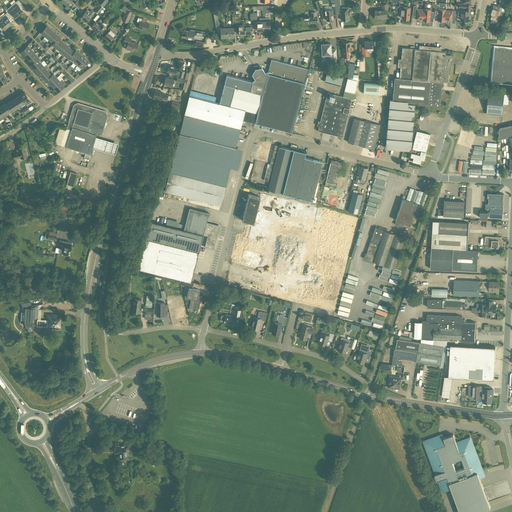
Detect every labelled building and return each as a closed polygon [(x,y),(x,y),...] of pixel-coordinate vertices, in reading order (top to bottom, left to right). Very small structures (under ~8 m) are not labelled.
[(17,0),(12,5),(19,14),(23,11),(22,10),(25,8),(18,0),(17,0)] [(79,8),(83,3),(78,0),(77,0),(74,4),(79,8)] [(141,9),(150,5),(147,0),(141,0),(138,2),(141,9)] [(336,13),(334,0),(330,0),(331,2),(332,10),(324,10),(325,16),(326,16),(326,20),(333,20),(333,13),(336,13)] [(387,18),(386,10),(387,10),(387,4),(381,5),(382,10),(374,11),(375,19),(381,18),(381,19),(387,18)] [(470,11),(470,5),(457,4),(457,7),(466,8),(466,11),(462,10),(462,13),(461,13),(460,20),(468,21),(468,16),(469,16),(469,14),(468,14),(469,11),(470,11)] [(15,17),(19,14),(12,5),(5,10),(7,12),(12,18),(13,18),(15,17)] [(98,14),(103,7),(100,5),(95,11),(98,14)] [(422,21),(423,9),(423,10),(417,9),(417,6),(413,6),(412,16),(416,16),(415,19),(422,20),(422,21)] [(350,10),(348,10),(348,7),(341,7),(342,10),(339,10),(339,12),(341,12),(341,20),(349,19),(349,15),(351,15),(350,10)] [(409,20),(410,8),(403,7),(403,9),(399,9),(399,16),(402,16),(402,19),(405,19),(405,20),(408,20),(408,19),(409,20)] [(501,11),(493,8),(491,12),(493,12),(490,19),(494,20),(494,21),(494,22),(496,22),(497,22),(497,21),(498,22),(501,11)] [(423,9),(422,21),(423,21),(423,22),(426,22),(427,21),(429,21),(430,18),(433,19),(434,12),(430,11),(431,10),(423,9)] [(444,21),(445,9),(438,9),(438,11),(435,11),(434,18),(438,18),(437,21),(440,21),(440,22),(444,22),(444,21)] [(445,9),(444,21),(445,21),(451,21),(452,18),(455,18),(455,11),(452,10),(452,11),(445,10),(446,9),(445,9)] [(94,12),(91,10),(89,12),(87,10),(81,17),(87,22),(91,18),(90,17),(94,12)] [(132,12),(127,10),(125,13),(122,20),(128,23),(129,20),(130,18),(131,14),(132,12)] [(14,20),(13,18),(12,18),(7,12),(1,17),(8,26),(12,23),(12,22),(14,20)] [(315,14),(315,12),(310,13),(311,17),(308,17),(305,17),(300,17),(300,21),(303,21),(303,25),(310,24),(310,23),(317,22),(317,16),(316,14),(315,14)] [(4,29),(8,26),(1,17),(0,18),(0,28),(0,29),(0,28),(1,31),(4,29)] [(101,23),(102,23),(105,19),(102,17),(97,23),(95,21),(91,26),(96,30),(101,23)] [(147,30),(149,24),(143,22),(144,19),(138,17),(137,21),(140,22),(138,28),(147,30)] [(106,26),(102,23),(101,23),(96,30),(100,33),(106,27),(107,28),(110,25),(108,23),(106,26)] [(45,36),(51,29),(47,25),(41,32),(45,36)] [(49,39),(55,32),(51,29),(45,36),(49,39)] [(109,41),(116,33),(110,29),(104,36),(109,41)] [(204,32),(190,30),(190,32),(186,31),(185,37),(194,39),(194,35),(203,37),(204,32)] [(53,43),(58,38),(59,36),(55,32),(49,39),(53,43)] [(136,51),(138,44),(130,41),(131,38),(125,37),(124,42),(128,43),(126,49),(130,50),(130,49),(136,51)] [(56,48),(62,41),(58,38),(53,43),(52,44),(56,48)] [(60,51),(66,44),(62,41),(56,48),(60,51)] [(362,56),(368,56),(368,51),(373,50),(372,41),(364,41),(364,47),(361,47),(362,56)] [(331,56),(330,43),(321,44),(322,48),(319,48),(320,53),(322,53),(322,55),(327,54),(328,64),(336,63),(336,56),(331,56)] [(64,55),(70,48),(66,44),(60,51),(64,55)] [(25,55),(31,49),(28,45),(21,51),(25,55)] [(438,51),(438,48),(422,47),(422,49),(402,48),(399,78),(394,78),(392,99),(389,99),(386,143),(385,148),(411,150),(415,104),(427,105),(427,106),(440,107),(441,90),(442,81),(448,82),(449,65),(450,55),(445,55),(445,51),(438,51)] [(511,48),(495,47),(491,82),(511,84),(511,48)] [(68,58),(74,51),(70,48),(64,55),(68,58)] [(28,59),(35,53),(31,49),(25,55),(28,59)] [(72,62),(80,53),(76,50),(74,51),(68,58),(72,62)] [(32,63),(38,58),(39,57),(35,53),(28,59),(32,63)] [(78,64),(84,57),(80,53),(72,62),(73,62),(74,60),(78,64)] [(84,57),(78,64),(83,67),(88,60),(84,57)] [(41,63),(42,62),(38,58),(32,63),(31,64),(34,68),(41,63)] [(268,70),(257,112),(255,122),(292,131),(308,68),(307,68),(302,67),(281,61),(271,59),(271,61),(270,66),(268,70)] [(44,67),(41,63),(34,68),(38,72),(44,67)] [(50,69),(46,65),(44,67),(38,72),(41,77),(48,71),(48,70),(50,69)] [(180,71),(176,70),(177,68),(169,65),(168,66),(167,66),(167,68),(168,69),(167,72),(179,75),(178,77),(182,78),(187,79),(189,73),(180,70),(180,71)] [(214,75),(216,69),(205,65),(203,72),(211,75),(211,74),(214,75)] [(245,109),(257,112),(268,70),(267,70),(264,72),(261,68),(256,68),(254,68),(252,75),(255,79),(253,80),(252,82),(247,80),(227,75),(219,103),(189,95),(179,134),(175,150),(171,167),(168,176),(166,186),(163,196),(219,211),(230,167),(225,166),(230,146),(235,147),(245,109)] [(47,79),(53,73),(54,73),(50,69),(48,70),(48,71),(41,77),(45,81),(47,79)] [(339,76),(326,72),(324,80),(342,84),(344,77),(339,76)] [(50,83),(57,77),(53,73),(47,79),(50,83)] [(54,87),(60,81),(57,77),(50,83),(54,87)] [(174,83),(175,80),(173,80),(173,79),(166,77),(164,84),(171,86),(172,83),(174,83)] [(185,90),(187,80),(177,78),(176,82),(182,83),(180,89),(185,90)] [(354,93),(357,81),(347,78),(344,90),(354,93)] [(60,81),(54,87),(57,91),(64,85),(60,81)] [(364,82),(363,93),(378,95),(379,84),(365,83),(364,82)] [(167,100),(168,95),(163,94),(163,93),(155,90),(153,98),(161,100),(161,98),(167,100)] [(502,116),(504,92),(489,90),(487,109),(486,114),(502,116)] [(20,95),(25,103),(26,105),(31,102),(25,92),(20,95)] [(335,114),(347,117),(351,99),(327,93),(323,110),(335,114)] [(20,106),(25,103),(20,95),(15,98),(20,106)] [(15,98),(11,101),(16,109),(20,106),(15,98)] [(11,101),(6,104),(11,112),(16,109),(11,101)] [(11,112),(6,104),(6,103),(1,106),(7,115),(11,112)] [(98,135),(102,134),(107,115),(105,111),(77,103),(73,105),(68,121),(66,128),(71,130),(66,146),(66,147),(85,153),(83,158),(89,160),(92,149),(92,147),(95,137),(96,135),(98,135)] [(330,134),(335,114),(323,110),(317,131),(323,132),(330,134)] [(342,137),(347,117),(335,114),(330,134),(342,137)] [(357,144),(363,121),(354,118),(348,142),(357,144)] [(363,121),(357,144),(370,148),(369,150),(373,152),(376,140),(380,125),(363,121)] [(511,124),(501,128),(499,128),(499,139),(510,136),(511,146),(511,161),(510,162),(509,170),(511,170),(511,124)] [(66,128),(60,127),(55,143),(66,146),(71,130),(66,128)] [(412,148),(426,152),(430,134),(417,131),(412,148)] [(95,137),(92,147),(111,153),(115,154),(118,143),(114,142),(95,137)] [(281,194),(314,200),(318,182),(322,183),(323,175),(319,174),(320,172),(325,173),(325,169),(320,168),(321,165),(325,165),(326,162),(304,157),(305,151),(278,146),(274,164),(270,163),(269,168),(267,167),(264,179),(270,181),(268,190),(281,193),(281,194)] [(20,158),(27,157),(25,147),(18,149),(19,151),(16,152),(13,153),(15,159),(20,157),(20,158)] [(259,148),(257,156),(268,158),(270,150),(259,148)] [(424,160),(426,152),(412,148),(412,150),(410,156),(413,157),(412,161),(420,163),(421,159),(424,160)] [(330,159),(325,181),(334,183),(338,167),(341,168),(343,162),(330,159)] [(30,175),(35,173),(32,164),(27,166),(30,175)] [(364,183),(365,180),(368,168),(359,166),(356,178),(355,181),(364,183)] [(385,180),(387,172),(377,170),(375,178),(385,180)] [(73,186),(77,173),(70,171),(68,180),(66,184),(73,186)] [(379,207),(385,181),(374,179),(368,205),(379,207)] [(344,209),(349,191),(328,186),(328,188),(324,187),(320,203),(344,209)] [(419,203),(422,192),(410,188),(406,200),(415,202),(419,203)] [(338,303),(357,216),(248,192),(242,219),(249,222),(228,259),(259,265),(268,249),(276,250),(275,256),(279,258),(270,275),(275,276),(277,265),(284,266),(281,252),(285,255),(297,258),(298,256),(302,272),(308,276),(307,279),(313,281),(313,282),(329,285),(325,286),(328,298),(306,293),(300,302),(323,307),(338,303)] [(357,214),(362,195),(353,192),(348,211),(357,214)] [(490,214),(489,218),(502,218),(503,208),(501,208),(503,194),(487,193),(487,198),(488,198),(488,203),(486,203),(485,210),(486,210),(486,211),(480,211),(479,218),(488,218),(488,214),(490,214)] [(410,225),(417,204),(402,199),(395,220),(410,225)] [(463,216),(464,202),(444,200),(444,210),(438,210),(438,215),(444,215),(463,216)] [(366,206),(364,218),(373,219),(373,215),(376,215),(377,207),(366,206)] [(215,238),(218,225),(206,222),(209,213),(189,208),(185,226),(183,225),(182,228),(183,228),(182,229),(151,221),(150,222),(147,236),(146,238),(138,269),(140,269),(180,280),(180,279),(191,281),(194,271),(197,257),(204,259),(201,273),(207,275),(213,255),(208,254),(209,252),(210,248),(214,249),(216,238),(215,238)] [(431,248),(467,250),(467,245),(469,223),(431,221),(431,233),(430,233),(430,237),(431,237),(431,248)] [(8,227),(2,228),(2,229),(5,239),(12,238),(8,227)] [(385,231),(375,227),(367,252),(368,252),(367,254),(365,253),(363,258),(394,269),(406,234),(400,232),(399,235),(387,231),(388,230),(386,229),(385,231)] [(56,240),(57,233),(49,231),(48,234),(45,234),(44,238),(56,240)] [(501,241),(501,237),(485,236),(485,244),(491,245),(491,246),(491,247),(495,247),(495,248),(499,249),(500,243),(498,243),(498,241),(501,241)] [(69,255),(71,243),(59,241),(58,245),(62,246),(60,253),(69,255)] [(479,251),(467,250),(431,248),(430,269),(452,270),(452,264),(458,269),(478,270),(479,251)] [(389,278),(398,280),(400,271),(391,269),(389,278)] [(381,271),(379,275),(377,274),(375,278),(385,281),(388,273),(381,271)] [(229,276),(226,287),(260,295),(262,287),(241,281),(242,279),(229,276)] [(384,291),(392,294),(397,282),(388,278),(384,291)] [(191,282),(191,281),(180,279),(180,280),(183,280),(182,286),(188,287),(186,297),(194,299),(191,310),(198,311),(202,297),(198,296),(200,290),(193,288),(194,283),(191,282)] [(479,281),(454,280),(453,295),(479,296),(479,290),(479,281)] [(489,281),(489,282),(479,281),(479,290),(489,291),(498,292),(499,282),(489,281)] [(383,291),(385,288),(374,283),(373,287),(383,291)] [(447,288),(429,287),(429,295),(447,296),(447,288)] [(382,291),(375,316),(385,319),(392,294),(382,291)] [(177,304),(171,306),(173,316),(179,315),(179,316),(183,316),(182,313),(186,312),(184,304),(183,304),(181,294),(174,295),(175,299),(176,299),(177,304)] [(139,313),(141,300),(133,299),(132,312),(139,313)] [(427,299),(427,307),(445,308),(445,303),(442,303),(443,300),(427,299)] [(460,309),(461,301),(445,300),(445,303),(445,308),(445,309),(460,309)] [(486,300),(485,304),(477,304),(477,312),(477,315),(486,315),(486,313),(487,313),(488,314),(490,314),(491,313),(491,312),(495,312),(496,305),(493,304),(493,301),(486,300)] [(167,310),(168,306),(168,304),(164,304),(164,303),(157,303),(156,316),(164,316),(164,310),(167,310)] [(31,306),(25,307),(25,308),(26,312),(26,320),(27,327),(31,326),(34,325),(35,318),(38,318),(38,309),(38,304),(31,306)] [(239,317),(240,311),(235,310),(233,316),(225,315),(224,323),(232,324),(232,323),(238,325),(239,317)] [(265,321),(267,313),(259,311),(257,318),(253,317),(251,328),(254,329),(254,330),(257,331),(257,330),(258,330),(261,320),(265,321)] [(358,314),(355,313),(352,322),(360,324),(363,313),(359,311),(358,314)] [(311,319),(312,314),(306,313),(305,317),(304,317),(303,321),(311,322),(312,319),(311,319)] [(46,314),(46,318),(49,318),(50,318),(49,326),(49,329),(59,329),(59,326),(60,326),(60,325),(61,325),(61,323),(60,322),(60,318),(55,318),(55,315),(50,314),(46,314)] [(285,325),(287,317),(284,317),(284,315),(280,314),(278,323),(274,322),(271,333),(279,335),(282,324),(285,325)] [(460,316),(427,314),(427,320),(422,320),(421,338),(433,339),(433,340),(474,342),(476,323),(465,322),(465,319),(462,319),(462,317),(460,317),(460,316)] [(368,326),(370,319),(364,317),(362,324),(368,326)] [(370,324),(381,328),(384,320),(374,317),(373,321),(371,320),(370,324)] [(311,334),(313,328),(309,327),(303,325),(299,338),(306,340),(308,333),(311,334)] [(331,341),(334,334),(322,330),(318,343),(326,346),(328,340),(331,341)] [(351,348),(353,341),(341,337),(337,350),(345,353),(347,347),(351,348)] [(416,360),(419,342),(397,339),(396,349),(394,349),(392,365),(402,366),(402,365),(401,365),(401,362),(402,362),(403,358),(416,360)] [(443,346),(419,342),(416,360),(416,362),(440,366),(443,346)] [(450,345),(448,377),(451,377),(493,379),(493,372),(494,372),(496,347),(450,345)] [(369,359),(371,352),(368,351),(367,353),(359,351),(355,361),(363,364),(366,358),(369,359)] [(400,387),(401,379),(396,378),(396,377),(390,376),(388,387),(395,388),(396,386),(400,387)] [(493,396),(493,389),(489,389),(489,386),(473,386),(472,397),(479,397),(479,396),(483,396),(483,402),(491,402),(491,396),(493,396)] [(484,475),(482,469),(474,447),(470,437),(456,443),(453,434),(449,436),(444,438),(442,434),(437,436),(423,441),(435,474),(434,474),(437,480),(438,480),(442,492),(452,488),(460,511),(478,511),(491,507),(489,502),(488,500),(486,496),(485,491),(484,489),(481,482),(480,478),(485,476),(484,475)] [(130,447),(130,443),(124,443),(124,444),(120,445),(120,444),(117,444),(118,445),(115,445),(115,452),(119,452),(120,460),(130,459),(130,458),(131,458),(131,453),(129,453),(129,449),(131,449),(130,447)]
